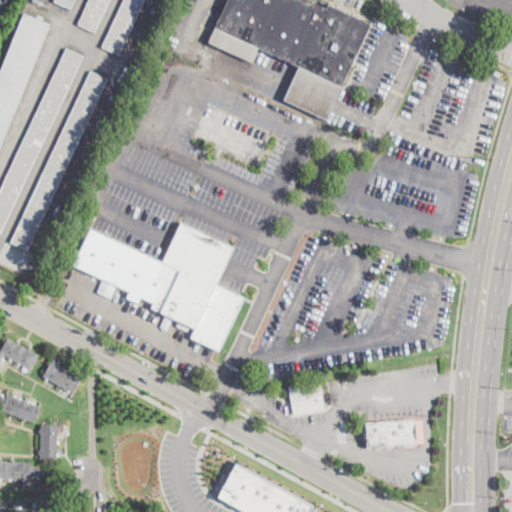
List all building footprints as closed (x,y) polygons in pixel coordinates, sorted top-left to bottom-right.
[(0,0),(9,0),(5,11),(0,9),(0,0)] [(75,0),(71,9),(54,1),(54,0),(75,0)] [(109,0),(95,32),(78,24),(89,0),(109,0)] [(144,0),(119,55),(102,47),(123,0),(144,0)] [(308,0),(317,4),(326,8),(328,3),(371,23),(354,60),(351,65),(341,87),(341,88),(326,119),(285,100),(300,67),(258,48),(252,62),(209,42),(208,42),(227,0),(308,0)] [(16,108),(0,148),(0,70),(23,13),(26,14),(32,17),(46,23),(50,24),(32,69),(16,108)] [(32,168),(1,233),(0,232),(0,190),(32,122),(67,47),(84,56),(32,168)] [(32,242),(27,250),(10,242),(32,196),(91,71),(108,79),(32,242)] [(234,247),(225,266),(217,284),(245,297),(243,300),(220,351),(216,349),(191,337),(195,329),(151,308),(153,303),(141,297),(138,303),(127,297),(130,291),(126,290),(118,286),(91,273),(83,270),(75,266),(74,265),(74,263),(91,228),(92,229),(163,262),(172,241),(181,222),(228,244),(234,247)] [(32,351),(38,355),(31,368),(31,369),(19,363),(18,362),(11,358),(9,357),(4,355),(2,358),(1,360),(0,362),(0,351),(8,338),(15,342),(18,343),(29,349),(31,351),(32,351)] [(82,378),(75,393),(70,390),(68,390),(48,379),(46,378),(43,377),(51,362),(57,365),(58,365),(75,374),(76,375),(82,378)] [(325,410),(294,416),(292,402),(289,386),(320,381),(322,391),(324,406),(325,410)] [(3,397),(6,398),(8,394),(19,399),(21,399),(27,402),(29,402),(31,403),(40,407),(34,423),(31,421),(24,418),(22,418),(13,414),(10,413),(3,410),(2,410),(1,412),(0,412),(0,395),(2,396),(3,397)] [(423,441),(416,442),(415,419),(422,418),(423,441)] [(416,444),(367,447),(366,422),(415,419),(416,444)] [(58,459),(41,459),(40,454),(40,451),(40,433),(40,430),(40,425),(58,425),(58,429),(58,431),(58,454),(58,456),(58,459)] [(40,465),(40,483),(31,483),(27,483),(25,483),(22,483),(23,479),(10,479),(9,479),(1,479),(0,479),(0,461),(1,461),(12,461),(14,461),(23,462),(23,465),(24,465),(26,465),(31,465),(40,465)] [(237,462),(218,495),(249,511),(308,511),(314,503),(237,462)] [(0,511),(12,511),(12,502),(0,501),(0,511)]
